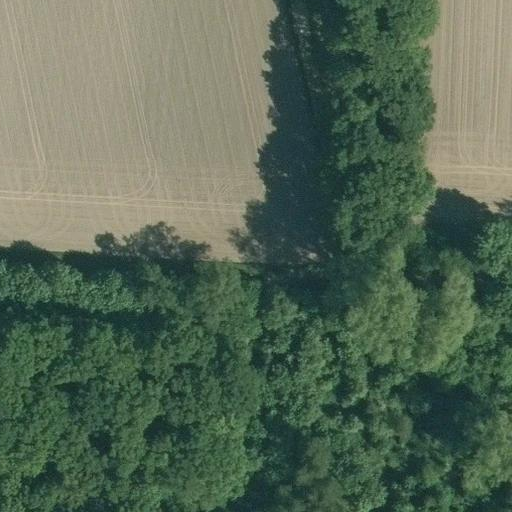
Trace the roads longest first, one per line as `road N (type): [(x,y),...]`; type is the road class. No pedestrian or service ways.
road 1 (track): [(298,0),(353,270),(511,278)]
road 2 (track): [(0,247),(353,270)]
road 3 (track): [(198,511),(272,264)]
